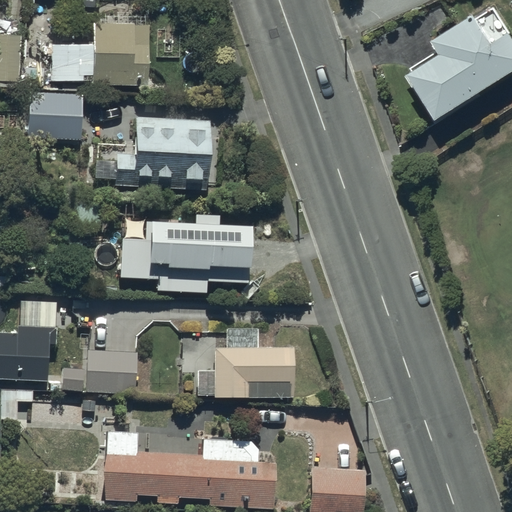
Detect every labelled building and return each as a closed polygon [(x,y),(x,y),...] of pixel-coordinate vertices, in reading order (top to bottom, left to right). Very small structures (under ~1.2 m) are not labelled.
[(511,75),(511,30),(500,38),(481,9),(439,36),(446,47),(407,71),(440,122),(511,75)] [(87,36),(62,36),(62,63),(74,63),(74,81),(94,81),(150,81),(150,22),(95,21),(95,41),(87,41),(87,36)] [(21,34),(0,34),(0,79),(21,80),(21,34)] [(44,67),(27,67),(26,84),(63,85),(64,71),(44,71),(44,67)] [(84,91),(29,89),(28,135),(83,137),(84,91)] [(209,121),(137,118),(135,151),(119,151),(118,182),(206,186),(209,121)] [(251,283),(253,226),(147,221),(146,239),(123,238),(121,278),(158,280),(157,290),(207,292),(208,281),(251,283)] [(14,274),(0,273),(0,288),(13,289),(14,274)] [(19,331),(0,330),(0,377),(49,380),(51,341),(58,342),(59,324),(20,322),(19,331)] [(295,346),(217,347),(217,396),(251,395),(251,380),(295,380),(295,346)] [(141,351),(90,350),(89,392),(139,393),(141,351)] [(84,367),(62,366),(62,388),(84,388),(84,367)] [(271,508),(273,457),(110,450),(108,499),(138,500),(139,493),(157,494),(157,501),(180,502),(181,496),(210,497),(210,505),(271,508)] [(365,511),(367,469),(312,466),(309,511),(365,511)]
